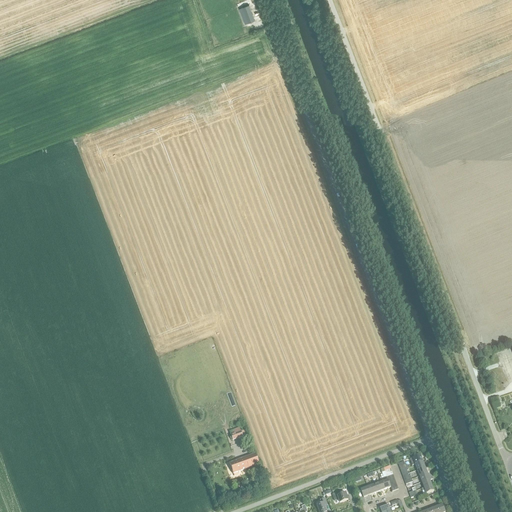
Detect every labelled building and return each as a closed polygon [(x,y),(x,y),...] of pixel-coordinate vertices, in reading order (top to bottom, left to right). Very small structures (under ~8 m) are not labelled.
[(239,9),(245,24),(255,20),(249,5),(239,9)] [(491,399),(495,410),(502,408),(498,397),(491,399)] [(229,431),(233,440),(245,436),(244,431),(240,432),(239,428),(229,431)] [(229,463),(233,474),(259,464),(255,454),(229,463)] [(414,461),(415,465),(423,462),(421,456),(413,459),(412,460),(413,462),(414,461)] [(415,465),(417,471),(425,468),(423,462),(415,465)] [(417,471),(420,477),(427,474),(425,468),(417,471)] [(385,472),(387,477),(393,475),(391,469),(385,472)] [(420,477),(422,483),(430,480),(427,474),(420,477)] [(390,486),(396,484),(393,475),(387,477),(390,486)] [(380,480),(381,483),(384,490),(391,488),(390,486),(387,477),(380,480)] [(381,483),(380,480),(374,483),(375,485),(374,485),(377,493),(384,490),(381,483)] [(424,488),(432,486),(430,480),(422,483),(424,488)] [(374,485),(368,488),(371,495),(377,493),(374,485)] [(424,488),(422,489),(422,492),(425,491),(427,494),(434,492),(432,486),(424,488)] [(371,495),(368,488),(361,490),(364,498),(371,495)] [(338,500),(339,503),(348,500),(345,494),(340,496),(339,493),(332,495),(334,502),(338,500)] [(326,511),(324,507),(328,506),(325,499),(320,501),(321,504),(316,506),(318,511),(326,511)]
